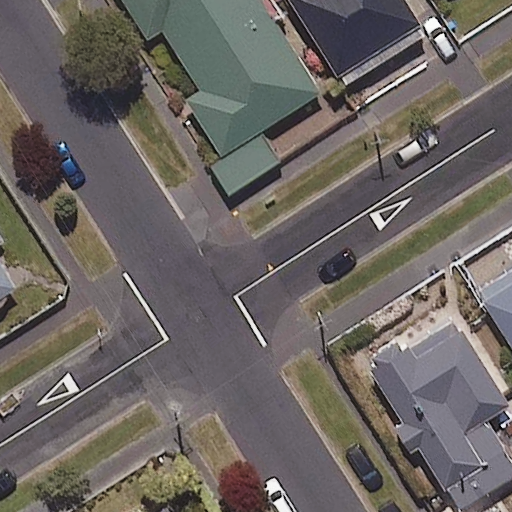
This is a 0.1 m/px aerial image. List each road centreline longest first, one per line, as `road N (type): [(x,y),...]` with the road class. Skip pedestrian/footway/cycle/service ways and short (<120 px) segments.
road 1 (residential): [(203,315),(2,0)]
road 2 (residential): [(203,315),(511,118)]
road 3 (residential): [(0,446),(203,315)]
road 4 (residential): [(326,511),(203,315)]
